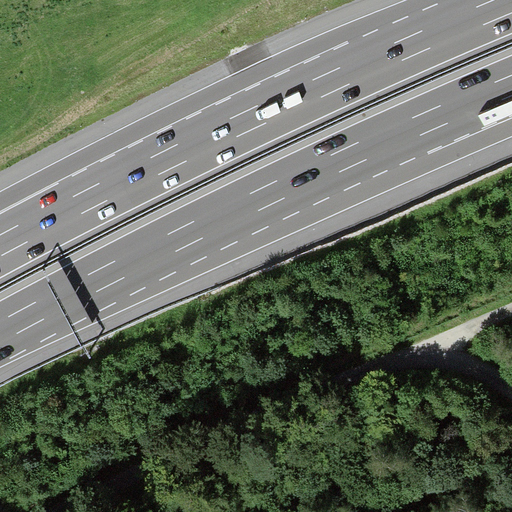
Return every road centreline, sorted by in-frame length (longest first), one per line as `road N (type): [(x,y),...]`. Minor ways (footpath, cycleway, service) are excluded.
road 1 (motorway): [(0,332),(186,235),(511,85)]
road 2 (motorway): [(511,3),(72,207)]
road 3 (track): [(511,315),(72,511)]
